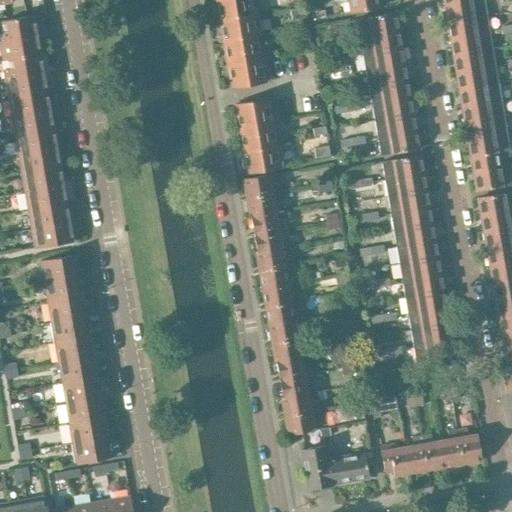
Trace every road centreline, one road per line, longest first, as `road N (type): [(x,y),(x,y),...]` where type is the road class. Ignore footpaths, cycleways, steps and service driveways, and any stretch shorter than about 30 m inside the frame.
road 1 (residential): [(416,0),(509,511)]
road 2 (residential): [(66,0),(156,511)]
road 3 (residential): [(281,511),(192,0)]
